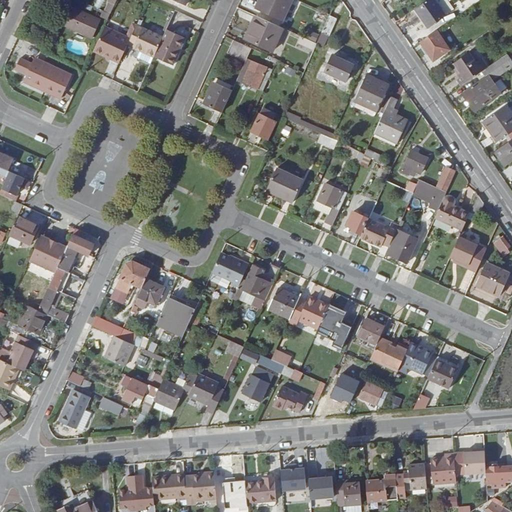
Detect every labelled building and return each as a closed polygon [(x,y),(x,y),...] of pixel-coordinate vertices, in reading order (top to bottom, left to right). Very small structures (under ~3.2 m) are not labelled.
[(111,15),(117,0),(110,0),(105,12),(111,15)] [(293,0),(262,0),(262,3),(260,2),(257,9),(284,21),(293,0)] [(435,0),(429,0),(416,9),(429,27),(446,15),(435,0)] [(101,21),(74,8),(67,26),(93,38),(101,21)] [(331,15),(324,12),(320,21),(323,23),(322,25),(325,27),(331,15)] [(284,28),(256,16),(252,24),(254,25),(248,39),(273,51),(284,28)] [(337,19),(330,16),(325,27),(318,43),(325,46),(337,19)] [(143,51),(155,56),(164,38),(138,26),(131,41),(129,45),(143,51)] [(104,29),(96,46),(114,55),(113,58),(122,62),(129,45),(131,41),(104,29)] [(185,38),(167,30),(164,38),(155,56),(173,65),(185,38)] [(439,30),(422,42),(435,61),(452,49),(439,30)] [(23,40),(38,46),(41,39),(27,32),(23,40)] [(318,43),(302,36),(299,43),(315,51),(318,43)] [(252,49),(234,41),(228,54),(246,62),(247,60),(252,49)] [(96,46),(95,50),(113,58),(114,55),(96,46)] [(143,51),(139,58),(152,64),(155,56),(143,51)] [(456,78),(463,87),(483,72),(489,68),(483,59),(479,61),(472,52),(453,65),(460,75),(456,78)] [(489,68),(483,72),(487,78),(464,94),(476,110),(501,93),(493,81),(511,66),(511,61),(508,55),(489,68)] [(354,65),(334,56),(326,72),(347,81),(354,65)] [(45,63),(43,67),(33,63),(22,57),(16,69),(28,75),(25,82),(62,99),(72,76),(45,63)] [(45,63),(35,59),(33,63),(43,67),(45,63)] [(246,62),(238,80),(264,91),(273,71),(247,60),(246,62)] [(286,67),(284,73),(293,76),(296,70),(286,67)] [(390,85),(367,75),(356,101),(378,111),(390,85)] [(224,111),(233,92),(214,83),(205,103),(224,111)] [(394,109),(398,100),(392,97),(376,133),(398,143),(408,121),(398,116),(392,113),(394,109)] [(511,112),(507,106),(484,122),(499,142),(511,132),(511,112)] [(263,108),(260,115),(273,121),(277,114),(263,108)] [(273,121),(260,115),(252,131),(269,139),(277,123),(273,121)] [(332,138),(334,134),(293,116),(291,120),(323,134),(332,138)] [(280,133),(288,136),(291,128),(284,125),(280,133)] [(397,143),(376,133),(374,136),(395,146),(397,143)] [(335,149),(339,141),(338,141),(332,138),(323,134),(319,142),(335,149)] [(511,140),(496,151),(507,166),(511,162),(511,140)] [(366,154),(354,149),(349,159),(361,164),(366,154)] [(376,153),(368,149),(366,154),(373,158),(376,153)] [(412,151),(402,171),(409,174),(411,169),(421,174),(428,158),(412,151)] [(0,153),(0,166),(0,167),(7,170),(13,159),(0,153)] [(7,170),(0,167),(0,175),(5,178),(1,187),(17,195),(25,178),(7,170)] [(448,190),(456,172),(447,167),(438,186),(448,190)] [(303,180),(278,168),(268,190),(278,195),(279,193),(295,200),(303,180)] [(420,179),(417,186),(414,193),(413,194),(431,203),(430,207),(439,211),(444,199),(445,197),(447,192),(420,179)] [(333,225),(348,194),(326,184),(319,200),(333,207),(326,221),(333,225)] [(17,195),(1,187),(0,188),(0,194),(14,201),(17,195)] [(414,193),(409,191),(405,200),(410,203),(413,194),(414,193)] [(439,211),(436,217),(464,229),(471,213),(454,206),(455,203),(456,202),(456,200),(455,199),(454,198),(453,196),(452,195),(451,195),(449,195),(447,195),(446,196),(445,197),(444,199),(439,211)] [(485,204),(479,195),(471,212),(479,215),(485,204)] [(367,197),(361,211),(370,215),(376,202),(367,197)] [(363,234),(370,219),(354,212),(348,225),(354,227),(353,229),(363,234)] [(18,216),(11,232),(10,235),(31,244),(39,226),(18,216)] [(384,243),(390,246),(398,230),(399,226),(392,223),(390,228),(370,219),(363,234),(361,237),(370,241),(370,240),(374,242),(374,243),(382,247),(384,243)] [(82,232),(76,229),(68,246),(81,252),(89,255),(93,244),(79,237),(82,232)] [(398,230),(392,241),(387,252),(409,262),(419,239),(398,230)] [(67,247),(42,236),(40,239),(66,251),(67,247)] [(478,245),(460,236),(451,257),(455,259),(469,265),(478,245)] [(504,237),(495,243),(504,255),(509,251),(508,248),(511,246),(504,237)] [(58,268),(66,251),(40,239),(30,261),(56,273),(58,268)] [(455,259),(454,261),(477,272),(487,249),(478,245),(469,265),(455,259)] [(79,258),(81,252),(68,246),(67,247),(66,251),(58,268),(71,273),(74,266),(70,264),(74,256),(79,258)] [(232,284),(239,287),(243,279),(250,264),(235,258),(234,259),(222,253),(213,273),(233,282),(232,284)] [(147,278),(151,269),(133,261),(127,264),(120,278),(121,278),(117,288),(127,293),(132,283),(136,285),(142,288),(147,278)] [(487,263),(477,286),(499,295),(509,273),(487,263)] [(266,300),(275,280),(262,275),(264,270),(254,266),(247,281),(243,289),(246,290),(266,300)] [(71,273),(58,268),(56,273),(55,275),(50,287),(58,291),(62,293),(62,292),(65,286),(71,273)] [(165,286),(147,278),(142,288),(135,305),(144,309),(148,301),(156,305),(165,286)] [(243,289),(247,281),(243,279),(239,287),(235,295),(242,298),(246,290),(243,289)] [(136,285),(132,283),(127,293),(132,295),(136,285)] [(62,293),(77,299),(79,293),(65,286),(62,292),(62,293)] [(54,299),(58,291),(50,287),(39,311),(49,315),(66,323),(70,313),(55,307),(58,300),(54,299)] [(122,304),(127,293),(117,288),(112,299),(122,304)] [(269,309),(290,319),(299,299),(300,298),(279,288),(269,309)] [(207,296),(203,295),(199,302),(195,310),(190,322),(197,325),(199,320),(207,304),(204,303),(207,296)] [(309,297),(307,300),(328,309),(329,306),(309,297)] [(188,328),(190,322),(195,310),(169,299),(157,324),(184,336),(188,328)] [(306,302),(299,299),(290,319),(289,321),(297,325),(299,320),(319,329),(320,325),(328,309),(307,300),(306,302)] [(329,306),(328,309),(341,315),(339,321),(342,322),(344,320),(347,312),(341,309),(339,308),(330,304),(329,306)] [(49,315),(39,311),(26,305),(17,324),(40,334),(49,315)] [(341,315),(328,309),(320,325),(337,333),(335,336),(346,341),(354,324),(344,320),(342,322),(339,321),(341,315)] [(0,317),(0,326),(6,329),(9,322),(0,317)] [(115,336),(119,338),(123,330),(96,317),(92,325),(115,336)] [(377,344),(385,327),(367,319),(359,337),(377,344)] [(197,325),(199,326),(217,334),(220,329),(199,320),(197,325)] [(196,332),(199,326),(197,325),(190,322),(188,328),(196,332)] [(20,368),(25,370),(34,350),(32,349),(35,342),(18,335),(6,362),(20,368)] [(147,339),(140,335),(137,343),(144,345),(147,339)] [(119,338),(115,336),(105,357),(125,365),(134,344),(119,338)] [(391,345),(379,340),(372,356),(390,364),(392,360),(401,364),(403,361),(408,350),(398,345),(396,350),(390,347),(391,345)] [(229,341),(225,352),(233,355),(224,378),(229,379),(242,346),(229,341)] [(408,350),(403,361),(411,365),(425,371),(433,354),(410,344),(408,350)] [(180,345),(174,357),(181,360),(187,348),(180,345)] [(269,358),(260,353),(259,355),(245,350),(242,358),(264,367),(269,358)] [(285,365),(289,356),(276,350),(272,359),(284,365),(285,365)] [(135,364),(144,368),(148,358),(140,354),(135,364)] [(425,371),(431,373),(437,359),(438,357),(433,354),(425,371)] [(400,366),(401,364),(392,360),(390,364),(372,356),(371,358),(398,371),(400,366)] [(272,359),(270,358),(266,365),(281,372),(284,365),(272,359)] [(6,362),(0,359),(0,385),(8,389),(14,377),(16,378),(20,368),(6,362)] [(458,370),(437,359),(431,373),(429,378),(450,388),(458,370)] [(411,365),(403,361),(401,364),(400,366),(409,370),(411,365)] [(290,377),(294,369),(288,366),(285,365),(284,365),(281,373),(290,377)] [(270,381),(272,374),(258,370),(256,377),(270,381)] [(71,371),(67,379),(89,389),(92,383),(84,379),(85,377),(71,371)] [(129,387),(124,399),(132,403),(135,395),(142,398),(145,392),(148,393),(144,402),(145,403),(143,408),(149,411),(154,400),(159,389),(134,377),(126,373),(121,384),(129,387)] [(360,381),(342,373),(330,398),(341,403),(343,399),(350,403),(360,381)] [(214,413),(224,391),(218,387),(219,383),(199,374),(189,396),(209,404),(207,410),(214,413)] [(269,383),(251,375),(244,392),(261,400),(269,383)] [(159,389),(154,400),(175,409),(185,389),(164,379),(159,389)] [(383,391),(366,382),(359,397),(377,405),(383,391)] [(300,394),(282,386),(273,405),(286,411),(288,406),(300,412),(302,408),(308,395),(301,392),(300,394)] [(429,391),(425,389),(420,399),(424,402),(429,391)] [(90,397),(74,390),(60,420),(76,428),(90,397)] [(388,393),(383,391),(377,405),(381,407),(388,393)] [(100,406),(120,415),(125,405),(104,396),(100,406)] [(147,416),(141,413),(138,422),(143,424),(147,416)] [(455,454),(456,474),(487,471),(486,467),(484,447),(476,448),(476,450),(455,453),(455,454)] [(456,474),(455,454),(446,455),(446,458),(431,459),(433,484),(457,482),(456,474)] [(427,488),(425,463),(409,465),(409,473),(404,473),(396,474),(397,488),(405,487),(405,482),(410,481),(411,490),(427,488)] [(511,465),(486,467),(487,471),(488,484),(511,482),(511,465)] [(283,488),(307,487),(305,468),(296,468),(290,469),(282,470),(283,488)] [(207,476),(186,477),(188,499),(188,504),(217,502),(215,473),(207,474),(207,476)] [(129,488),(129,491),(127,491),(127,488),(120,489),(121,507),(129,506),(129,510),(149,509),(149,505),(157,505),(156,499),(155,486),(149,487),(149,490),(147,490),(146,487),(145,474),(137,474),(128,475),(129,488)] [(398,500),(397,488),(396,474),(384,475),(385,479),(367,480),(369,503),(388,502),(388,501),(398,500)] [(171,477),(154,478),(155,486),(156,499),(179,497),(179,500),(188,499),(186,477),(186,475),(177,476),(177,477),(171,477)] [(332,477),(308,479),(310,500),(334,498),(332,477)] [(264,481),(246,483),(248,503),(277,500),(275,478),(264,479),(264,481)] [(350,480),(336,481),(338,499),(345,499),(346,505),(362,504),(360,481),(351,482),(350,480)] [(448,507),(457,507),(457,496),(447,496),(448,507)] [(74,502),(58,510),(59,511),(98,511),(93,500),(76,508),(74,502)] [(511,511),(492,501),(485,510),(487,511),(511,511)]
